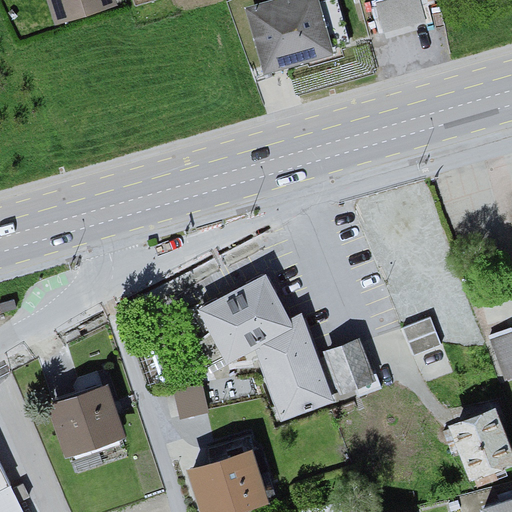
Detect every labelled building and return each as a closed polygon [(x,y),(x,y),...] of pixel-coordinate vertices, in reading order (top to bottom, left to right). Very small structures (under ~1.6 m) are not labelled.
[(119,0),(47,0),(56,29),(122,9),(119,0)] [(323,0),(285,0),(248,11),(268,79),(340,58),(323,0)] [(420,0),(408,0),(376,10),(386,41),(429,28),(420,0)] [(268,285),(204,316),(231,365),(259,351),(279,418),(329,400),(299,319),(289,323),(268,285)] [(428,381),(455,370),(433,313),(406,323),(428,381)] [(362,340),(330,351),(345,392),(376,381),(362,340)] [(107,387),(53,404),(70,458),(124,440),(107,387)] [(206,389),(178,395),(183,422),(211,416),(206,389)] [(511,452),(498,411),(454,426),(472,476),(511,462),(511,452)] [(250,450),(193,466),(207,511),(263,496),(250,450)] [(23,511),(0,464),(0,511),(23,511)]
